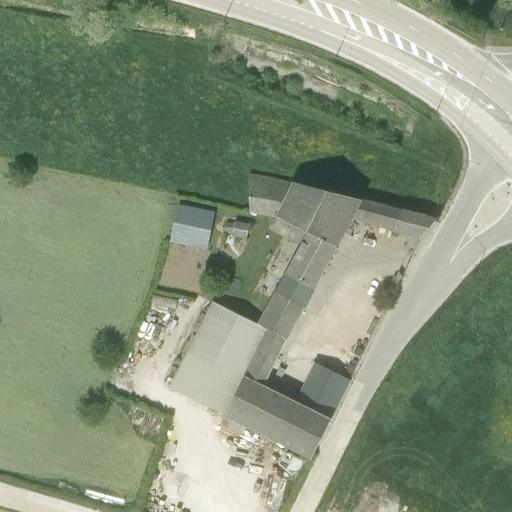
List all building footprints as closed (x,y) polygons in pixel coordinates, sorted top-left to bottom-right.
[(274,216),(291,182),(248,173),(249,213),(275,218),(274,216)] [(274,216),(275,218),(306,232),(300,244),(275,291),(303,308),(304,309),(351,219),(361,200),(291,182),(274,216)] [(361,200),(351,219),(409,237),(417,239),(435,217),(401,208),(361,198),(361,200)] [(176,204),(168,241),(206,249),(214,211),(176,204)] [(306,232),(275,218),(269,230),(300,244),(306,232)] [(225,222),(223,233),(231,234),(230,236),(245,239),(248,224),(233,221),(233,223),(225,222)] [(417,239),(409,237),(403,250),(411,253),(417,239)] [(256,324),(266,329),(286,340),(303,308),(275,291),(274,291),(256,324)] [(266,329),(256,324),(212,301),(169,387),(224,415),(244,376),(243,375),(266,329)] [(243,375),(244,376),(263,385),(286,340),(266,329),(243,375)] [(295,401),(330,418),(331,419),(350,380),(314,362),(295,401)] [(263,385),(244,376),(223,417),(309,459),(330,418),(299,403),(263,385)]
